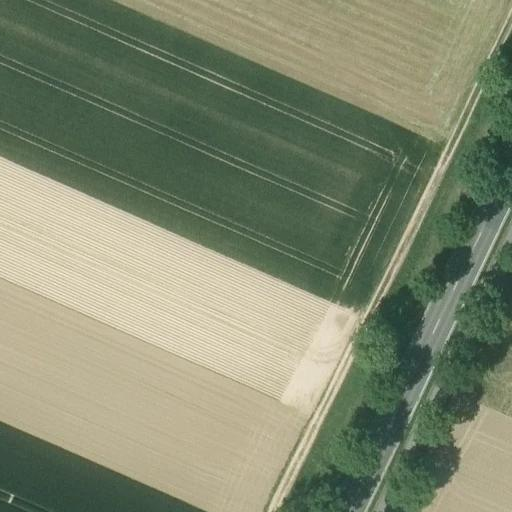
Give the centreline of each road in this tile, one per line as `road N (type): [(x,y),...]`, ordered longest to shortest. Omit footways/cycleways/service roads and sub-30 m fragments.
road 1 (track): [(511,5),(271,511)]
road 2 (primary): [(361,511),(511,196)]
